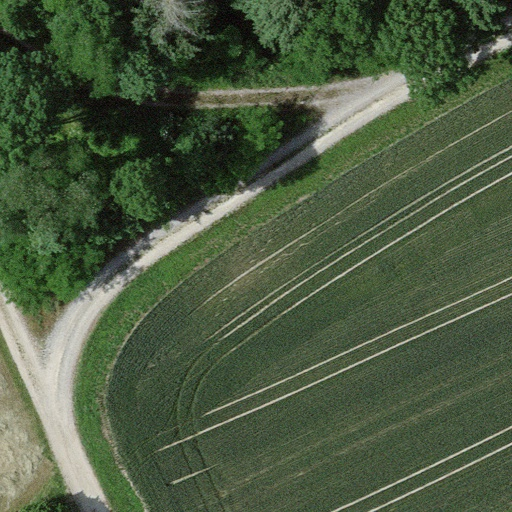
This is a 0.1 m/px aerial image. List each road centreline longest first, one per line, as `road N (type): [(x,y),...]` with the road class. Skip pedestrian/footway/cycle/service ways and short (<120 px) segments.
road 1 (track): [(511,29),(376,106),(26,342),(99,511)]
road 2 (track): [(376,106),(230,99),(66,67),(0,18)]
